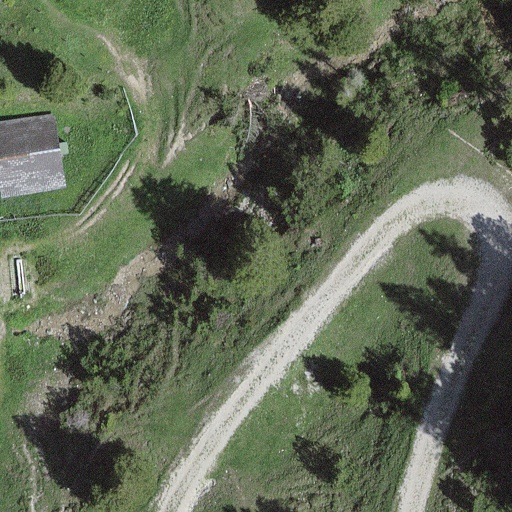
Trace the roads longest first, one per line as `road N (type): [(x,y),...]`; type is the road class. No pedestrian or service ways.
road 1 (track): [(176,511),(230,430),(405,215),(440,190),(470,189),(511,215)]
road 2 (track): [(511,261),(440,434),(425,511)]
